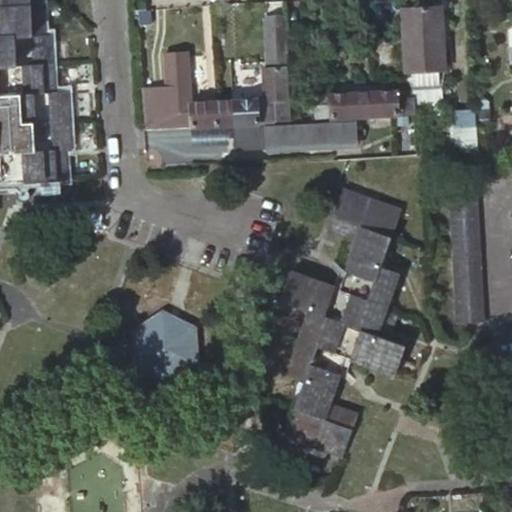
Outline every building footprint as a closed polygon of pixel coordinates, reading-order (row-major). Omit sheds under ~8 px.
[(0,181),(65,177),(64,149),(71,149),(69,90),(57,90),(55,33),(47,33),(46,0),(0,0),(1,4),(0,4),(0,181)] [(447,3),(436,4),(437,36),(443,35),(449,35),(447,3)] [(444,67),(443,35),(437,36),(436,4),(400,7),(404,70),(444,67)] [(214,100),(215,124),(230,123),(265,121),(273,121),(294,119),(288,17),(267,18),(269,48),(271,48),(272,67),(265,67),(267,99),(257,99),(257,98),(214,100)] [(186,125),(215,124),(214,100),(196,101),(193,59),(171,59),(173,93),(142,94),(143,128),(168,126),(174,126),(186,125)] [(470,69),(453,70),(455,101),(440,102),(440,111),(455,110),(472,109),(473,109),(470,69)] [(411,85),(440,84),(440,72),(411,72),(411,85)] [(391,114),(409,113),(408,98),(395,99),(395,89),(372,91),(373,115),(391,114)] [(310,118),(373,115),(372,91),(324,94),(324,102),(308,103),(310,118)] [(265,121),(230,123),(231,139),(265,137),(265,127),(265,121)] [(265,137),(266,147),(328,144),(326,123),(265,127),(265,137)] [(352,244),(351,245),(383,244),(395,211),(338,191),(323,234),(352,244)] [(477,198),(449,198),(453,323),(481,322),(477,198)] [(383,244),(351,245),(335,291),(285,273),(276,302),(306,313),(285,374),(303,381),(283,437),(339,457),(354,417),(326,407),(343,361),(391,378),(402,349),(371,337),(392,276),(374,269),(383,244)] [(155,318),(160,385),(165,389),(195,367),(192,332),(159,316),(155,318)] [(160,385),(155,318),(130,333),(132,368),(160,385)]
